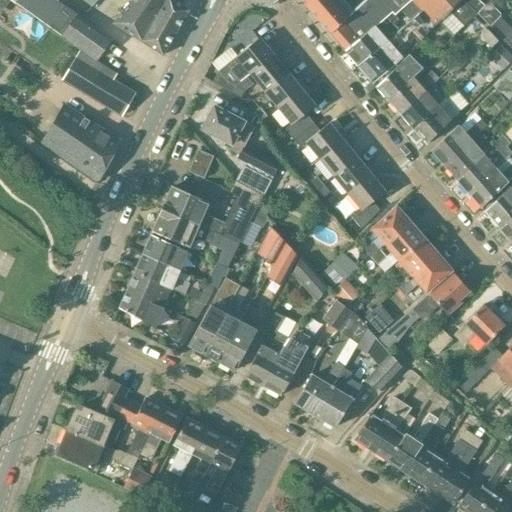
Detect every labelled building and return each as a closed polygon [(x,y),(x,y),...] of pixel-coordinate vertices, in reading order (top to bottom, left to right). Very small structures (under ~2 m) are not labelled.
[(53,0),(18,0),(16,4),(61,36),(76,16),(53,0)] [(162,55),(187,11),(174,0),(132,0),(112,24),(162,55)] [(300,0),(345,51),(358,66),(421,10),(427,16),(434,25),(449,11),(449,12),(460,0),(362,0),(353,10),(343,0),(340,0),(337,4),(333,0),(300,0)] [(477,14),(477,13),(463,0),(460,0),(449,12),(464,26),(474,16),(475,17),(477,14)] [(463,0),(477,13),(484,6),(478,0),(463,0)] [(484,6),(477,13),(477,14),(489,26),(501,15),(488,2),(484,6)] [(371,82),(400,57),(394,49),(405,39),(403,37),(412,29),(421,39),(434,25),(427,16),(421,10),(358,66),(371,82)] [(109,40),(76,16),(61,36),(96,61),(110,40),(109,40)] [(497,41),(494,38),(487,30),(477,39),(450,67),(455,73),(485,43),(490,47),(497,41)] [(249,74),(276,51),(270,43),(265,47),(258,38),(218,70),(211,82),(230,93),(234,86),(249,74)] [(490,56),(503,69),(511,59),(511,56),(500,45),(490,56)] [(249,74),(251,77),(263,91),(286,72),(279,63),(283,59),(276,51),(249,74)] [(413,76),(422,69),(408,54),(376,86),(389,101),(413,77),(413,76)] [(505,86),(499,92),(509,101),(511,97),(511,73),(509,70),(499,80),(505,86)] [(27,124),(50,84),(27,71),(4,111),(27,124)] [(263,91),(276,107),(304,85),(297,77),(293,80),(286,72),(263,91)] [(413,77),(389,101),(401,115),(432,84),(433,84),(438,79),(431,72),(419,84),(413,77)] [(98,102),(120,116),(134,94),(112,80),(98,102)] [(432,84),(401,115),(413,128),(444,97),(433,84),(432,84)] [(284,129),(292,138),(312,122),(304,113),(314,105),(306,96),(310,93),(304,85),(276,107),(290,124),(284,129)] [(243,91),(234,86),(230,93),(239,98),(243,91)] [(413,128),(426,143),(450,119),(451,120),(458,113),(444,97),(413,128)] [(41,143),(96,182),(120,141),(62,105),(41,143)] [(244,144),(247,139),(253,127),(243,122),(213,107),(212,109),(209,110),(206,118),(207,120),(202,130),(225,142),(222,146),(239,154),(236,159),(246,164),(254,149),(244,144)] [(252,113),(259,121),(265,116),(259,108),(252,113)] [(486,126),(480,119),(465,134),(461,128),(463,125),(459,121),(431,150),(443,164),(478,132),(479,133),(486,126)] [(319,159),(335,147),(347,137),(340,129),(336,133),(328,123),(319,130),(312,122),(292,138),(299,148),(305,143),(319,159)] [(443,164),(456,178),(490,146),(479,133),(478,132),(443,164)] [(456,178),(468,192),(510,152),(505,147),(509,143),(502,136),(490,146),(456,178)] [(319,159),(333,176),(356,157),(349,149),(353,145),(347,137),(335,147),(319,159)] [(194,171),(210,174),(214,152),(199,149),(194,171)] [(468,192),(481,208),(510,180),(504,173),(511,164),(511,161),(508,157),(511,153),(510,152),(468,192)] [(333,176),(347,193),(374,171),(368,163),(363,166),(356,157),(333,176)] [(243,165),(235,181),(263,196),(271,179),(245,166),(243,165)] [(360,228),(379,210),(372,202),(384,191),(377,182),(381,179),(374,171),(347,193),(360,209),(351,217),(360,228)] [(310,181),(316,189),(322,184),(316,176),(310,181)] [(256,208),(257,206),(263,196),(235,181),(230,192),(229,193),(228,194),(235,197),(256,208)] [(323,197),(329,192),(322,184),(316,189),(323,197)] [(511,185),(510,188),(484,212),(496,225),(511,210),(511,185)] [(208,203),(171,187),(161,209),(214,233),(214,232),(229,239),(239,244),(250,221),(256,208),(235,197),(224,222),(203,214),(208,203)] [(267,219),(257,207),(257,206),(256,208),(250,221),(262,228),(267,219)] [(378,236),(363,249),(370,257),(408,223),(394,207),(371,228),(378,236)] [(151,231),(188,248),(196,229),(201,231),(198,237),(210,243),(214,233),(161,209),(151,231)] [(511,210),(496,225),(509,240),(511,236),(511,210)] [(370,257),(377,264),(391,252),(398,260),(422,238),(408,223),(370,257)] [(270,228),(256,254),(272,262),(283,242),(270,228)] [(187,251),(150,235),(142,253),(179,270),(187,251)] [(390,280),(397,288),(436,254),(422,238),(398,260),(405,268),(390,280)] [(227,267),(239,244),(229,239),(217,262),(227,267)] [(298,256),(285,243),(266,277),(281,285),(298,256)] [(179,270),(142,253),(134,272),(154,283),(155,281),(174,290),(183,295),(189,281),(176,275),(179,270)] [(426,292),(450,270),(436,254),(397,288),(404,295),(418,283),(426,292)] [(327,286),(301,256),(292,275),(316,302),(327,286)] [(207,308),(187,345),(203,354),(235,295),(239,285),(226,278),(229,271),(214,264),(197,302),(207,308)] [(325,278),(335,288),(345,279),(348,276),(338,265),(325,278)] [(145,301),(161,310),(168,293),(171,295),(174,290),(155,281),(154,283),(134,272),(126,290),(146,300),(145,301)] [(412,309),(419,317),(428,310),(431,312),(438,306),(447,316),(461,303),(459,300),(469,292),(467,290),(468,286),(464,282),(459,281),(453,274),(429,295),(412,309)] [(335,288),(331,292),(344,305),(345,307),(356,298),(355,297),(358,294),(345,279),(335,288)] [(118,308),(153,328),(161,310),(145,301),(146,300),(126,290),(118,308)] [(235,295),(203,354),(219,362),(243,318),(245,315),(236,310),(242,299),(235,295)] [(356,298),(345,307),(354,313),(363,306),(356,298)] [(335,300),(321,319),(338,331),(354,313),(345,307),(344,305),(335,300)] [(453,335),(464,344),(474,333),(485,344),(504,326),(482,305),(453,335)] [(373,309),(364,317),(378,333),(389,324),(381,315),(380,317),(373,309)] [(419,317),(412,309),(408,312),(378,339),(388,351),(397,343),(411,325),(419,317)] [(263,385),(282,351),(298,328),(297,327),(299,325),(275,313),(269,324),(274,327),(273,331),(276,333),(268,348),(261,345),(244,375),(263,385)] [(338,331),(356,344),(358,345),(364,334),(363,333),(367,327),(354,313),(338,331)] [(245,323),(247,320),(243,318),(219,362),(234,370),(262,319),(256,315),(250,326),(245,323)] [(172,340),(183,346),(195,323),(183,317),(172,340)] [(281,396),(300,361),(298,360),(311,336),(298,328),(282,351),(263,385),(281,396)] [(442,330),(427,345),(437,355),(452,340),(442,330)] [(354,370),(372,338),(364,334),(358,345),(356,344),(345,364),(354,370)] [(498,374),(507,384),(511,378),(511,343),(489,366),(498,374)] [(456,385),(465,393),(490,368),(489,366),(501,355),(493,347),(456,385)] [(399,350),(392,357),(391,356),(402,370),(404,368),(410,363),(425,376),(434,367),(419,354),(410,362),(399,350)] [(363,380),(381,392),(402,370),(391,356),(388,355),(363,380)] [(295,403),(315,415),(344,368),(335,363),(323,382),(311,375),(295,403)] [(336,428),(353,400),(351,399),(359,387),(348,380),(352,373),(344,368),(315,415),(336,428)] [(402,377),(414,386),(420,378),(412,372),(407,372),(402,377)] [(111,382),(100,405),(115,412),(122,398),(126,389),(111,382)] [(427,399),(444,410),(449,402),(433,391),(427,399)] [(122,398),(115,412),(113,416),(111,421),(124,429),(128,422),(131,424),(139,428),(126,453),(137,458),(139,454),(162,407),(144,398),(140,406),(122,398)] [(371,412),(354,439),(371,451),(402,403),(394,398),(380,418),(371,412)] [(402,403),(371,451),(386,461),(405,434),(404,433),(415,419),(408,414),(411,409),(402,403)] [(67,429),(105,445),(107,441),(106,441),(102,439),(110,419),(77,405),(67,429)] [(167,442),(180,416),(162,407),(139,454),(150,459),(161,439),(167,442)] [(413,439),(405,434),(386,461),(403,472),(435,424),(438,419),(429,413),(426,419),(413,439)] [(443,430),(450,420),(441,414),(438,419),(435,424),(443,430)] [(178,448),(167,469),(179,476),(191,454),(190,454),(203,428),(185,419),(172,445),(178,448)] [(443,430),(435,424),(403,472),(420,483),(438,455),(430,450),(443,430)] [(190,454),(191,454),(200,459),(178,507),(185,511),(197,486),(209,463),(208,463),(221,437),(203,428),(190,454)] [(114,461),(118,451),(105,445),(67,429),(58,453),(91,467),(97,470),(101,462),(94,459),(98,449),(102,450),(100,455),(114,461)] [(467,445),(473,435),(465,430),(458,439),(467,445)] [(473,435),(467,445),(476,451),(482,441),(473,435)] [(239,446),(221,437),(208,463),(209,463),(215,466),(204,488),(216,494),(239,446)] [(467,445),(458,439),(445,460),(438,455),(420,483),(436,493),(467,445)] [(463,471),(476,451),(467,445),(436,493),(452,504),(471,476),(463,471)] [(118,451),(114,461),(113,462),(130,470),(137,458),(126,453),(118,450),(118,451)] [(464,511),(477,511),(492,492),(485,487),(494,473),(498,467),(491,461),(487,468),(475,481),(457,507),(464,511)] [(141,496),(151,477),(132,468),(123,487),(141,496)] [(501,511),(511,496),(511,479),(509,483),(500,497),(492,492),(477,511),(501,511)] [(148,493),(167,502),(171,494),(153,484),(148,493)] [(511,511),(511,496),(501,511),(511,511)] [(208,511),(210,508),(192,499),(185,511),(208,511)]
